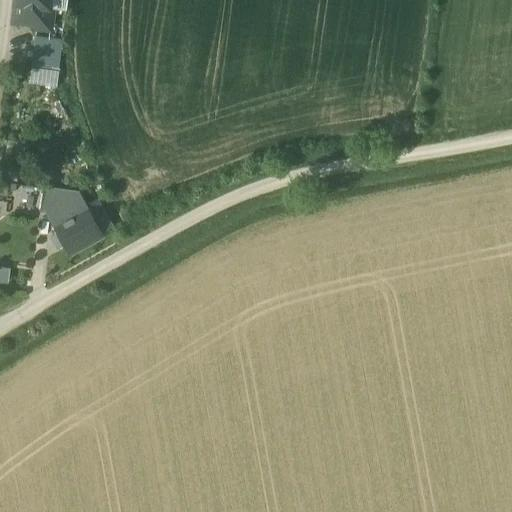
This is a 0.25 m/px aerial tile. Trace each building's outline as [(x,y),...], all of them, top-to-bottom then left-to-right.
[(16,0),(14,18),(48,23),(50,0),(16,0)] [(52,76),(55,42),(30,40),(27,73),(52,76)] [(96,232),(106,226),(90,201),(80,207),(96,232)] [(80,207),(76,202),(42,221),(63,257),(97,237),(96,232),(80,207)] [(0,279),(11,280),(12,267),(0,265),(0,279)]
